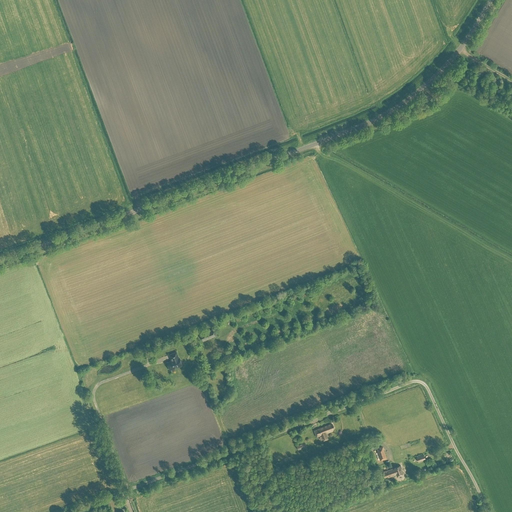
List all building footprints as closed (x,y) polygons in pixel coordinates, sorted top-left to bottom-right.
[(200,334),(203,341),(217,335),(214,329),(200,334)] [(167,362),(170,370),(182,365),(179,358),(176,352),(169,355),(171,360),(167,362)] [(314,430),(316,436),(321,434),(323,440),(328,439),(326,433),(333,430),(332,429),(334,428),(333,424),(332,425),(331,424),(314,430)] [(382,446),(376,448),(379,455),(384,453),(382,446)] [(416,457),(418,462),(426,460),(424,454),(416,457)] [(404,475),(403,471),(402,471),(401,469),(402,468),(401,465),(394,467),(394,468),(392,469),(392,468),(383,471),(383,473),(384,477),(388,476),(388,477),(394,475),(396,474),(397,477),(404,475)]
